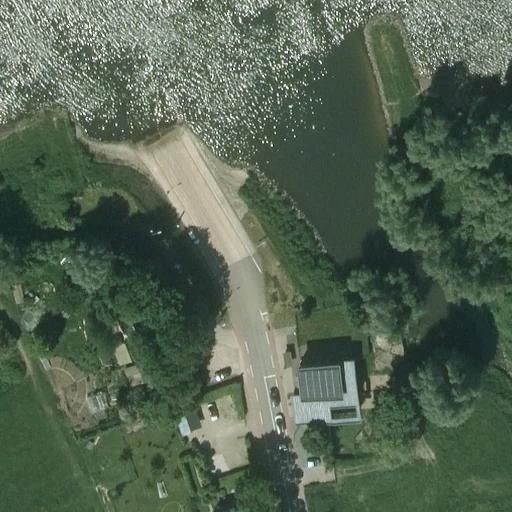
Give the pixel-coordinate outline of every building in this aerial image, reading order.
[(156,256),(146,261),(158,283),(159,283),(167,279),(168,278),(156,256)] [(171,287),(167,279),(159,283),(163,291),(171,287)] [(147,352),(145,344),(139,327),(134,324),(127,304),(117,308),(124,327),(123,333),(132,357),(147,352)] [(177,347),(181,360),(193,356),(188,343),(177,347)] [(291,348),(282,349),(285,363),(293,363),(291,348)] [(352,357),(298,363),(299,371),(301,382),(302,394),(293,395),(295,418),(326,414),(324,392),(328,392),(330,414),(358,411),(352,357)]
